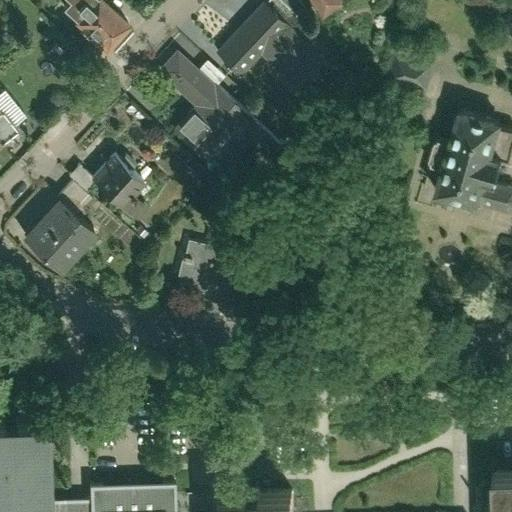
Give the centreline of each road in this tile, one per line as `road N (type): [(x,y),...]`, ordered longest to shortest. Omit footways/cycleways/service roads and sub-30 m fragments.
road 1 (residential): [(0,248),(51,300),(109,335),(173,359),(274,370),(511,366)]
road 2 (residential): [(188,0),(0,216)]
